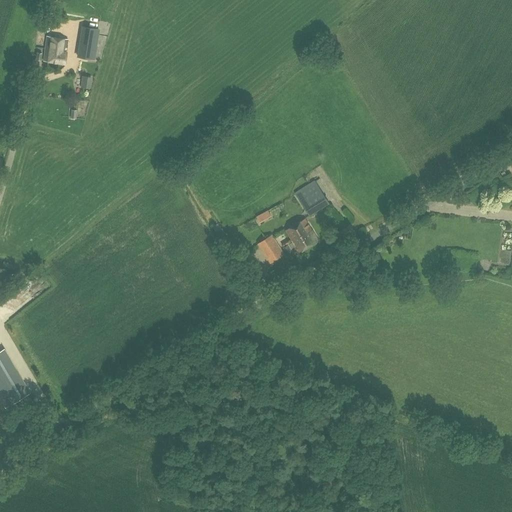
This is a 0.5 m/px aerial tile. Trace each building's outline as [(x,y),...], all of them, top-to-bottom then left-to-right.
[(84,34),(80,54),(95,57),(100,30),(95,29),(94,36),(84,34)] [(66,63),(67,51),(68,38),(46,36),(44,61),(66,63)] [(43,53),(36,52),(35,60),(42,61),(43,53)] [(329,205),(321,191),(326,188),(320,178),(297,192),(301,198),(299,198),(306,209),(309,208),(313,214),(329,205)] [(313,233),(315,232),(310,224),(308,225),(305,219),(285,231),(298,253),(318,242),(313,233)] [(338,232),(344,241),(356,233),(350,224),(338,232)] [(272,235),(259,243),(271,263),(284,255),(272,235)] [(293,251),(289,244),(291,243),(289,240),(282,244),(284,247),(283,248),(287,254),(293,251)] [(20,306),(2,317),(5,321),(13,316),(16,320),(26,314),(20,306)] [(15,334),(18,342),(29,337),(26,330),(15,334)] [(0,400),(4,407),(30,392),(4,348),(0,350),(0,400)]
